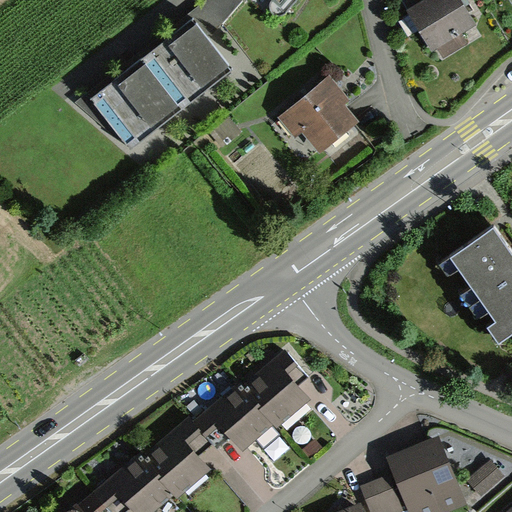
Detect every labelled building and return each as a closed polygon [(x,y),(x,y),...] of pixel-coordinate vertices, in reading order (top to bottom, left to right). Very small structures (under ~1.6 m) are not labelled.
[(268,0),(271,2),(268,6),(267,10),(269,13),(273,16),(277,16),(281,14),(293,0),(268,0)] [(405,0),(402,2),(432,53),(474,28),(457,0),(405,0)] [(193,26),(143,66),(182,115),(232,75),(193,26)] [(133,154),(182,115),(143,66),(94,105),(133,154)] [(302,137),(319,157),(357,125),(343,109),(350,103),(328,77),(275,121),(294,144),(302,137)] [(209,134),(221,148),(240,133),(228,119),(209,134)] [(511,256),(495,231),(453,260),(496,323),(486,330),(498,348),(511,338),(511,256)] [(286,345),(247,377),(261,394),(258,397),(275,419),(277,422),(311,394),(287,365),(297,358),(286,345)] [(244,445),(275,419),(258,397),(261,394),(247,377),(245,374),(194,416),(213,438),(217,445),(233,432),(244,445)] [(190,412),(148,449),(162,467),(158,470),(174,489),(178,493),(213,463),(201,448),(213,438),(194,416),(190,412)] [(440,432),(388,452),(411,511),(440,511),(467,502),(440,432)] [(140,511),(147,511),(174,489),(158,470),(162,467),(148,449),(143,444),(95,486),(117,511),(120,511),(132,502),(140,511)] [(490,457),(466,478),(481,494),(504,473),(490,457)] [(389,472),(360,484),(372,511),(390,511),(404,506),(389,472)] [(80,496),(60,511),(117,511),(95,486),(81,498),(80,496)] [(366,511),(360,498),(327,511),(366,511)]
